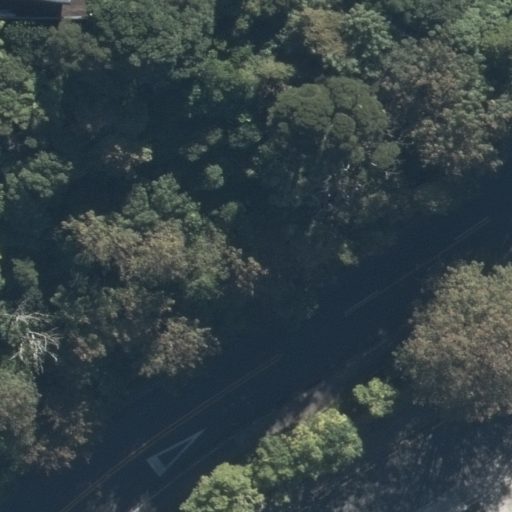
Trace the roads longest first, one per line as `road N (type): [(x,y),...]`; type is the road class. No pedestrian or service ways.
road 1 (residential): [(511,195),(224,387),(63,511)]
road 2 (residential): [(348,511),(511,406)]
